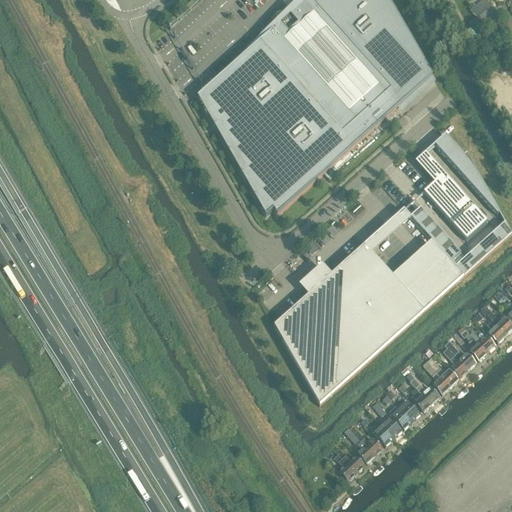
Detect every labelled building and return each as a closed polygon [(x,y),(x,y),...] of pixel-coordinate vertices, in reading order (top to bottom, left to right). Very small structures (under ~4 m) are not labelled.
[(197,100),(266,219),(273,212),(277,218),(433,78),(387,0),(308,0),(205,93),(197,100)] [(487,3),(472,16),(480,26),(496,13),(487,3)] [(445,138),(434,147),(497,217),(500,215),(466,156),(464,158),(445,138)] [(434,186),(423,195),(466,243),(486,225),(425,156),(415,165),(434,186)] [(410,220),(445,260),(463,280),(511,237),(505,226),(465,262),(419,212),(412,205),(409,207),(416,215),(410,220)] [(405,212),(410,217),(414,214),(409,209),(405,212)] [(274,329),(319,409),(463,280),(445,260),(406,295),(365,248),(404,213),(403,213),(328,280),(322,272),(308,285),(304,289),(310,296),(274,329)] [(505,295),(502,298),(507,303),(510,306),(511,308),(511,300),(508,297),(508,298),(505,295)] [(496,301),(502,307),(507,303),(502,298),(500,296),(496,301)] [(500,325),(484,308),(480,312),(482,314),(486,318),(491,324),(505,339),(511,332),(511,329),(504,321),(500,325)] [(472,322),(476,326),(479,324),(482,321),(478,317),(472,322)] [(497,346),(505,339),(491,324),(487,328),(491,333),(488,336),(497,346)] [(487,356),(469,338),(462,329),(457,334),(464,341),(465,340),(469,344),(468,345),(473,351),(469,354),(479,364),(487,356)] [(473,335),(469,338),(487,356),(495,349),(486,339),(481,343),(473,335)] [(449,344),(444,349),(447,352),(467,374),(474,368),(476,367),(466,357),(463,360),(449,344)] [(447,352),(443,355),(444,357),(453,367),(454,365),(456,367),(450,372),(459,382),(467,374),(447,352)] [(445,377),(430,362),(426,365),(450,390),(458,383),(449,373),(445,377)] [(442,398),(450,390),(426,365),(422,369),(437,385),(433,388),(442,398)] [(425,396),(423,394),(425,393),(414,381),(410,385),(415,391),(431,408),(439,401),(430,391),(425,396)] [(398,390),(402,395),(407,391),(403,386),(398,390)] [(423,415),(431,408),(415,391),(410,396),(417,403),(414,406),(423,415)] [(397,409),(412,425),(421,417),(405,401),(397,409)] [(380,420),(385,416),(376,406),(371,410),(380,420)] [(397,409),(388,416),(404,433),(412,425),(397,409)] [(490,420),(473,436),(480,443),(495,428),(497,427),(490,420)] [(390,421),(381,429),(394,442),(402,435),(390,421)] [(367,444),(352,428),(348,432),(375,460),(383,452),(374,442),(373,443),(371,441),(367,444)] [(495,428),(480,443),(486,450),(502,436),(495,428)] [(394,442),(381,429),(373,437),(385,450),(394,442)] [(367,467),(375,460),(348,432),(345,435),(358,450),(354,453),(358,457),(357,457),(367,467)] [(502,436),(486,450),(493,458),(510,443),(503,435),(502,436)] [(511,445),(510,443),(493,458),(500,465),(511,454),(511,445)] [(336,456),(338,457),(356,477),(359,475),(364,470),(355,460),(351,464),(350,465),(347,463),(349,461),(346,458),(345,458),(340,452),(338,450),(334,453),(337,456),(336,456)] [(511,454),(500,465),(507,473),(511,467),(511,454)] [(356,477),(338,457),(334,461),(341,469),(343,467),(345,469),(339,475),(348,485),(356,477)] [(439,467),(428,477),(428,501),(438,511),(477,511),(473,507),(475,505),(466,496),(465,498),(456,489),(458,487),(449,477),(447,479),(443,474),(445,473),(439,467)]
